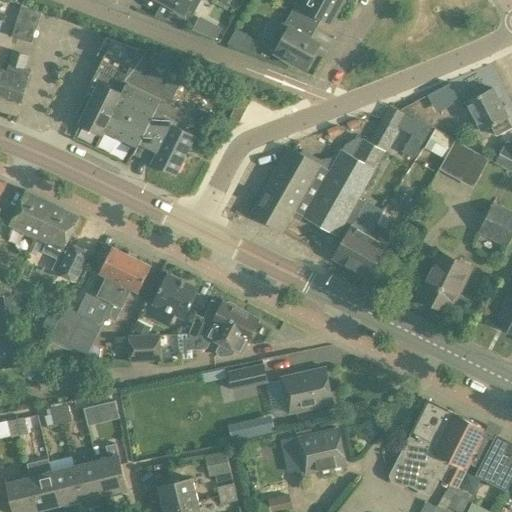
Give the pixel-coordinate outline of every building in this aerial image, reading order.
[(159,0),(163,2),(155,17),(183,27),(189,16),(192,17),(201,0),(159,0)] [(296,4),(290,14),(316,28),(322,18),(330,23),(342,0),(294,0),(293,2),(296,4)] [(21,7),(12,38),(32,44),(41,13),(21,7)] [(310,38),(316,28),(290,14),(284,24),(282,23),(268,48),(304,69),(319,43),(310,38)] [(98,143),(130,159),(172,71),(137,53),(140,48),(105,35),(101,43),(109,46),(76,113),(83,117),(80,124),(102,135),(98,143)] [(247,45),(244,51),(254,54),(257,50),(247,45)] [(5,71),(1,69),(0,71),(0,96),(21,103),(29,78),(29,77),(31,71),(23,69),(28,56),(11,51),(5,71)] [(183,76),(172,71),(130,159),(131,159),(133,155),(134,155),(136,151),(147,156),(145,160),(176,175),(195,136),(177,127),(179,122),(178,121),(184,110),(171,104),(183,76)] [(490,126),(496,136),(511,128),(507,118),(508,117),(493,88),(466,102),(481,131),(490,126)] [(250,101),(240,96),(229,118),(239,123),(250,101)] [(356,121),(347,124),(349,131),(358,128),(356,121)] [(337,126),(326,130),(329,138),(340,134),(337,126)] [(443,157),(453,138),(433,127),(423,146),(443,157)] [(422,142),(411,136),(402,152),(413,158),(422,142)] [(320,166),(295,211),(305,216),(304,217),(337,236),(338,235),(358,198),(385,152),(364,140),(354,157),(342,150),(330,172),(320,166)] [(511,144),(506,141),(495,162),(511,171),(511,144)] [(455,142),(443,164),(440,169),(460,181),(464,175),(476,153),(455,142)] [(320,166),(289,148),(251,214),(283,232),(295,211),(320,166)] [(10,225),(37,238),(52,204),(26,192),(10,225)] [(338,235),(344,238),(333,258),(350,268),(374,223),(358,214),(365,202),(358,198),(338,235)] [(58,259),(53,271),(76,282),(89,254),(71,245),(69,250),(64,247),(78,216),(52,204),(37,238),(47,243),(43,252),(58,259)] [(511,214),(492,204),(478,232),(508,247),(511,238),(511,214)] [(376,224),(374,223),(350,268),(368,278),(393,233),(399,221),(382,212),(376,224)] [(98,296),(110,302),(132,257),(112,248),(108,255),(100,273),(108,276),(98,296)] [(438,253),(416,297),(448,312),(456,316),(456,314),(461,316),(462,314),(465,316),(472,302),(457,294),(470,268),(438,253)] [(151,267),(132,257),(110,302),(102,318),(115,324),(132,289),(139,292),(151,267)] [(167,274),(153,303),(159,306),(153,319),(167,326),(173,313),(185,318),(198,290),(167,274)] [(0,297),(10,296),(13,288),(0,281),(0,297)] [(511,331),(511,281),(505,296),(507,297),(494,323),(511,331)] [(216,352),(220,353),(241,311),(223,302),(217,315),(202,309),(190,333),(190,335),(178,336),(179,359),(192,358),(191,351),(206,350),(212,339),(220,343),(216,352)] [(87,355),(102,325),(65,307),(50,337),(51,338),(49,342),(77,356),(79,352),(87,355)] [(241,311),(220,353),(218,357),(232,356),(235,351),(241,353),(246,342),(248,342),(259,320),(241,311)] [(150,327),(140,322),(136,331),(146,336),(150,327)] [(161,362),(160,336),(130,337),(131,364),(161,362)] [(229,373),(233,391),(269,383),(264,365),(229,373)] [(282,379),(289,414),(332,404),(325,370),(282,379)] [(470,465),(468,464),(486,430),(427,400),(427,401),(411,432),(411,433),(422,438),(420,442),(409,437),(391,472),(432,493),(439,479),(450,485),(437,508),(426,503),(421,511),(446,511),(448,508),(470,465)] [(119,418),(117,412),(115,402),(97,406),(101,423),(110,421),(119,418)] [(69,405),(58,407),(63,423),(72,421),(69,405)] [(48,428),(63,423),(58,407),(51,409),(53,415),(45,417),(48,428)] [(24,418),(15,421),(19,437),(28,435),(24,418)] [(0,439),(19,437),(15,421),(8,422),(8,421),(0,422),(0,439)] [(230,427),(233,443),(250,439),(247,423),(230,427)] [(487,427),(486,430),(468,464),(470,465),(474,466),(471,471),(476,474),(476,475),(506,491),(511,479),(511,443),(497,435),(498,433),(487,427)] [(282,442),(289,474),(305,471),(305,474),(346,465),(338,429),(297,438),(282,442)] [(107,447),(109,458),(97,461),(106,495),(127,490),(119,456),(116,445),(107,447)] [(206,457),(210,473),(214,472),(217,483),(232,479),(229,468),(225,453),(206,457)] [(106,495),(97,461),(74,467),(83,501),(106,495)] [(83,501),(74,467),(51,472),(60,506),(83,501)] [(60,506),(51,472),(29,477),(38,511),(60,506)] [(14,511),(35,511),(38,511),(29,477),(8,483),(14,511)] [(159,488),(164,510),(197,502),(192,480),(159,488)] [(218,488),(220,497),(236,493),(234,484),(218,488)] [(238,501),(236,493),(220,497),(222,505),(238,501)] [(269,500),(271,511),(285,511),(293,510),(290,495),(269,500)] [(491,511),(472,501),(466,511),(491,511)] [(199,511),(197,502),(164,510),(165,511),(199,511)]
